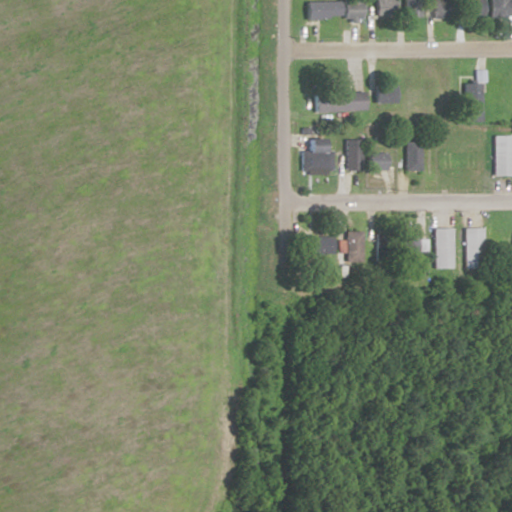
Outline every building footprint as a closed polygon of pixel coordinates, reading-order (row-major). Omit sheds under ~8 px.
[(372,0),(372,15),(394,15),(394,0),(372,0)] [(401,0),(401,17),(419,17),(418,0),(401,0)] [(429,0),(430,17),(453,17),(452,0),(429,0)] [(481,0),(460,0),(460,17),(481,17),(481,0)] [(511,0),(487,0),(487,17),(511,17),(511,0)] [(303,1),(303,18),(359,18),(359,1),(303,1)] [(394,84),(372,83),(372,102),(394,103),(394,84)] [(460,121),(479,121),(479,83),(460,83),(460,121)] [(362,110),(361,91),(311,93),(312,111),(362,110)] [(510,175),(510,135),(490,135),(490,175),(510,175)] [(330,151),(321,151),(321,138),(306,138),(306,151),(300,151),(300,173),(330,173),(330,151)] [(342,140),(342,170),(358,170),(358,140),(342,140)] [(402,170),(419,170),(419,142),(402,142),(402,170)] [(383,170),(383,152),(364,152),(364,170),(383,170)] [(451,228),(432,228),(432,269),(451,269),(451,228)] [(481,228),(462,228),(462,269),(481,269),(481,228)] [(343,261),(360,261),(360,231),(343,231),(343,261)] [(416,233),(399,233),(399,263),(416,263),(416,233)] [(330,237),(300,237),(300,254),(330,254),(330,237)]
